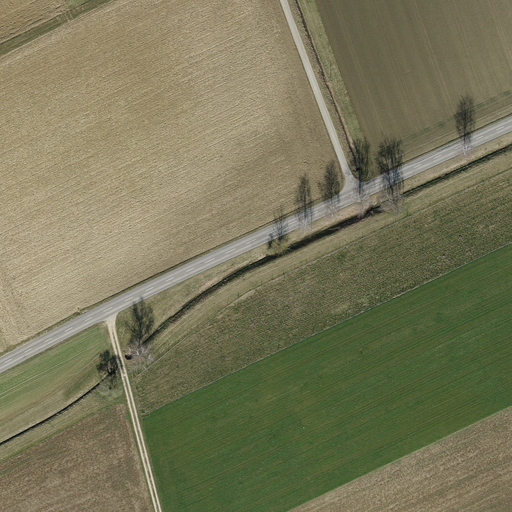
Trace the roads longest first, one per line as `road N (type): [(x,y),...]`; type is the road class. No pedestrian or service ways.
road 1 (tertiary): [(0,367),(511,124)]
road 2 (track): [(356,196),(284,0)]
road 3 (track): [(108,310),(159,511)]
